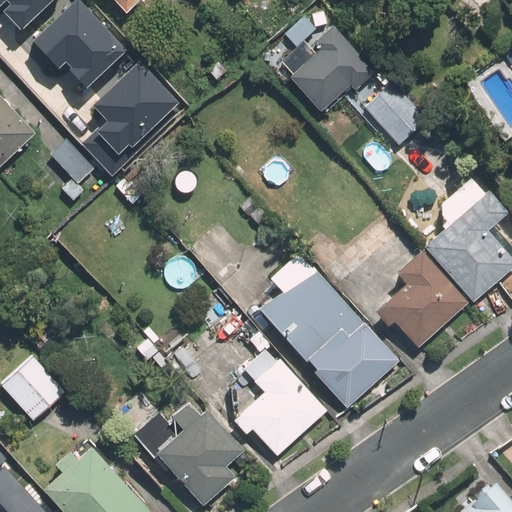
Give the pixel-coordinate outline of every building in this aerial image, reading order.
[(143,67),(86,9),(57,37),(38,17),(10,44),(73,109),(113,70),(126,84),(143,67)] [(397,81),(369,105),(401,141),(429,117),(397,81)] [(0,88),(0,167),(40,130),(0,88)] [(107,105),(75,135),(109,172),(141,142),(107,105)] [(96,168),(71,138),(57,149),(81,180),(96,168)] [(511,205),(496,186),(434,237),(482,295),(511,270),(511,248),(492,224),(511,207),(511,205)] [(406,264),(417,277),(383,304),(395,319),(401,314),(423,341),(473,301),(429,246),(406,264)] [(353,404),(404,358),(322,269),(271,315),(353,404)] [(246,410),(281,451),(334,405),(288,352),(264,373),(275,386),(246,410)] [(40,354),(6,382),(36,417),(70,389),(40,354)] [(216,403),(164,445),(210,501),(241,475),(231,463),(251,446),(216,403)] [(151,511),(157,507),(100,441),(52,482),(77,511),(151,511)] [(37,511),(47,504),(11,462),(0,471),(0,511),(37,511)] [(511,511),(511,495),(500,483),(468,511),(511,511)]
